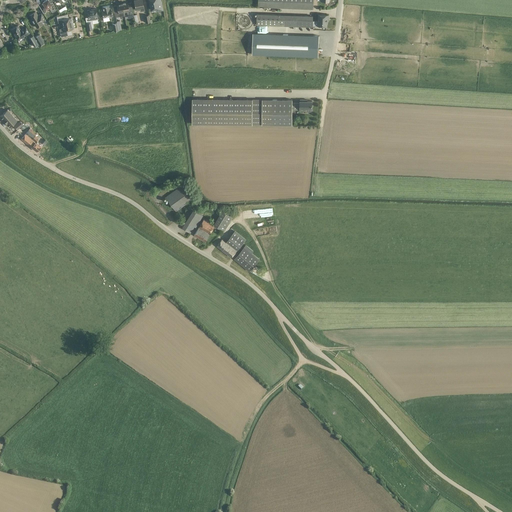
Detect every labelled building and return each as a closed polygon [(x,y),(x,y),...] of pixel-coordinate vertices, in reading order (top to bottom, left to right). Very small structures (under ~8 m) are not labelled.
[(54,2),(52,0),(49,0),(49,2),(48,0),(45,0),(44,1),(43,0),(42,0),(40,2),(40,3),(38,4),(43,13),(46,11),(45,10),(49,8),(52,12),(56,10),(52,3),(54,2)] [(142,0),(133,0),(135,9),(139,8),(140,12),(144,11),(142,0)] [(148,0),(151,10),(157,8),(158,11),(162,10),(160,0),(148,0)] [(313,0),(258,0),(258,7),(313,9),(313,0)] [(127,1),(122,3),(124,12),(127,12),(127,15),(133,14),(131,6),(128,6),(128,4),(127,1)] [(117,10),(114,11),(115,17),(124,16),(124,12),(122,3),(116,4),(116,5),(117,10)] [(110,8),(109,6),(109,5),(102,7),(103,10),(101,10),(103,18),(112,16),(111,8),(110,8)] [(96,9),(87,10),(88,17),(85,18),(86,23),(91,22),(92,28),(93,28),(92,21),(98,19),(96,9)] [(38,16),(35,12),(29,15),(31,19),(31,21),(32,23),(34,23),(37,28),(43,24),(42,22),(45,20),(41,14),(38,16)] [(312,28),(313,16),(284,15),(257,14),(256,26),(284,27),(312,28)] [(71,18),(64,19),(63,15),(57,17),(58,23),(61,23),(62,25),(72,23),(73,22),(72,18),(71,18)] [(329,21),(329,15),(319,15),(318,22),(317,21),(317,26),(327,26),(327,21),(329,21)] [(72,23),(62,25),(62,28),(59,29),(61,37),(67,35),(66,30),(73,29),(74,29),(74,28),(73,24),(72,24),(72,23)] [(18,25),(11,29),(18,40),(29,33),(26,28),(21,31),(18,25)] [(40,34),(35,37),(41,46),(46,43),(40,34)] [(318,57),(319,36),(253,34),(252,55),(318,57)] [(33,35),(29,38),(34,46),(38,44),(33,35)] [(292,125),(292,110),(300,110),(308,110),(308,108),(312,108),(312,101),(307,101),(307,100),(300,100),(300,101),(300,102),(292,102),(292,100),(272,100),(192,99),(192,124),(292,125)] [(7,110),(0,116),(9,127),(16,121),(7,110)] [(41,145),(37,142),(37,143),(35,142),(38,138),(35,135),(37,133),(30,128),(25,134),(21,139),(36,151),(41,146),(41,145)] [(166,197),(169,201),(176,211),(196,197),(186,182),(166,197)] [(191,205),(199,209),(202,203),(195,199),(191,205)] [(189,207),(184,215),(181,219),(186,222),(182,228),(191,233),(195,226),(202,214),(189,207)] [(194,235),(198,238),(205,242),(212,231),(214,232),(217,227),(224,231),(233,217),(222,210),(214,225),(204,219),(194,235)] [(217,246),(232,257),(246,240),(235,231),(226,242),(222,239),(217,246)] [(249,271),(259,259),(251,253),(253,251),(246,245),(234,259),(249,271)]
